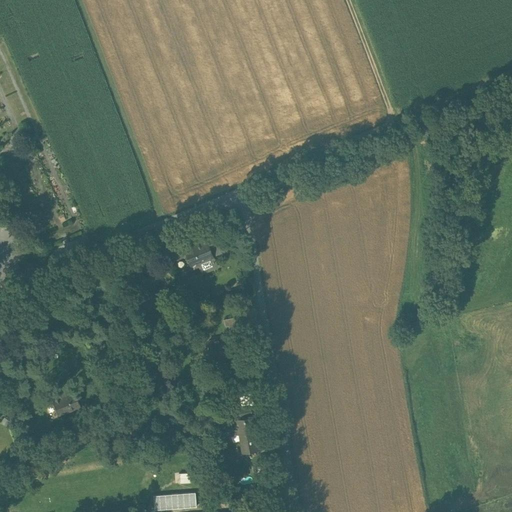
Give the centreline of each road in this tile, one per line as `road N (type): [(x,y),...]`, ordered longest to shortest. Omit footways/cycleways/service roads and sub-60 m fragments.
road 1 (residential): [(242,192),(296,511)]
road 2 (residential): [(242,192),(0,284)]
road 3 (track): [(242,192),(392,122)]
road 4 (track): [(392,122),(345,0)]
road 5 (track): [(511,74),(392,122)]
